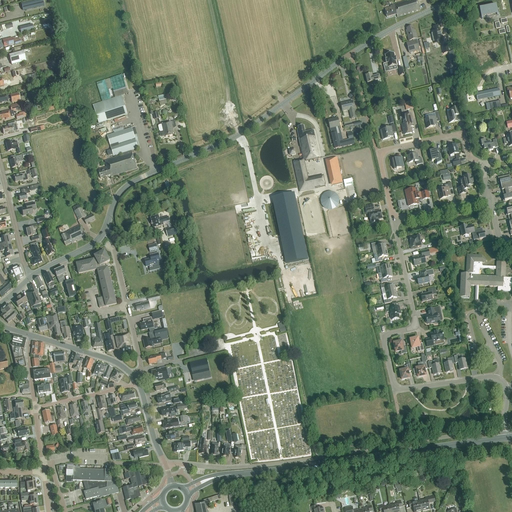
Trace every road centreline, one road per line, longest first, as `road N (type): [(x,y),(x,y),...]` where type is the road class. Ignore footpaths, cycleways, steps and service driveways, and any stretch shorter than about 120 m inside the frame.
road 1 (tertiary): [(29,278),(99,238),(127,184),(241,134),(354,52),(451,0)]
road 2 (residential): [(506,437),(507,392),(498,378),(395,392),(385,336),(415,320),(393,220)]
road 3 (secondary): [(185,492),(227,475),(506,437)]
road 4 (residential): [(393,220),(378,152),(463,132),(470,156),(486,165)]
road 5 (residential): [(134,377),(140,363),(112,246)]
